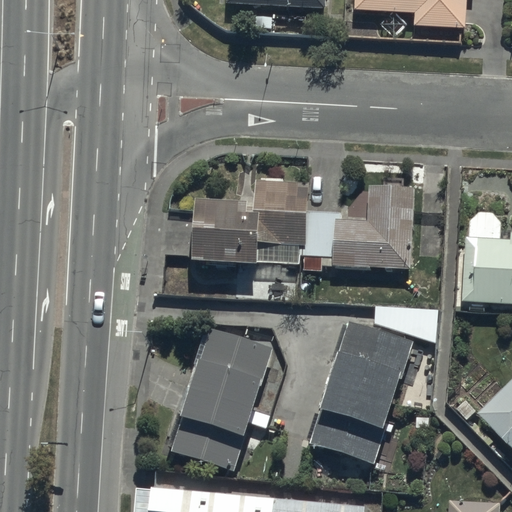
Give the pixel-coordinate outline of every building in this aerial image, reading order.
[(229,0),(229,13),(327,18),(327,0),(229,0)] [(474,0),(357,0),(356,19),(418,22),(417,34),(466,37),(468,0),(474,0)] [(253,209),(191,198),(186,259),(408,275),(415,184),(368,184),(363,221),(306,213),(308,183),(255,180),(253,209)] [(511,234),(464,231),(460,301),(511,303),(511,234)] [(413,341),(347,320),(308,439),(373,461),(413,341)] [(273,350),(206,329),(168,450),(235,471),(273,350)] [(511,377),(475,413),(511,451),(511,377)] [(365,511),(367,502),(153,483),(150,511),(365,511)]
